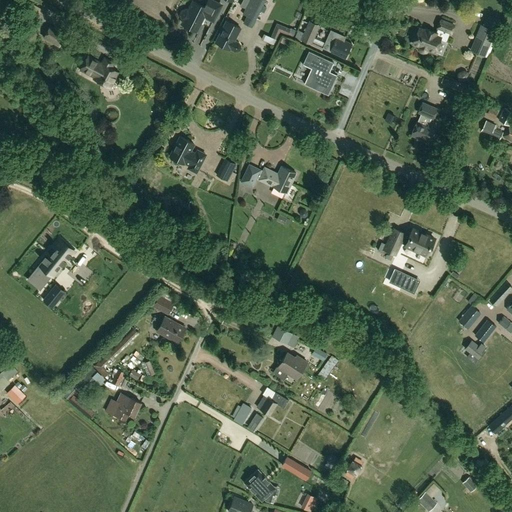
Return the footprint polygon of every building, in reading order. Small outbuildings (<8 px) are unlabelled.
[(211,0),(207,9),(193,2),(188,12),(186,10),(183,11),(181,15),(182,18),(184,19),(182,24),(197,31),(204,16),(213,21),(221,5),(211,0)] [(249,0),(242,14),(247,17),(244,23),(252,28),(265,0),(249,0)] [(43,9),(29,2),(27,7),(40,14),(43,9)] [(413,44),(422,48),(421,49),(421,51),(422,53),(424,54),(426,53),(428,51),(428,50),(435,53),(440,40),(446,42),(450,34),(450,35),(454,26),(441,20),(437,29),(438,29),(436,33),(426,29),(425,32),(419,29),(413,44)] [(226,21),(215,43),(230,50),(230,49),(235,51),(237,52),(240,50),(241,48),(241,45),(239,43),(234,41),(241,28),(226,21)] [(301,40),(311,44),(319,26),(310,22),(303,36),(301,40)] [(276,23),(271,37),(265,34),(263,40),(275,45),(281,31),(293,36),(296,30),(290,28),(290,29),(276,23)] [(480,24),(469,51),(485,57),(496,31),(480,24)] [(56,43),(61,33),(52,28),(47,38),(56,43)] [(301,40),(303,36),(301,35),(302,32),(297,30),(294,37),(301,40)] [(333,44),(326,41),(323,48),(345,58),(351,45),(336,38),(333,44)] [(334,63),(309,51),(302,65),(311,69),(304,84),(328,96),(337,76),(330,72),(334,63)] [(94,79),(110,88),(119,73),(111,68),(114,63),(105,58),(102,64),(88,56),(80,70),(94,77),(94,79)] [(457,76),(458,79),(462,81),(466,79),(468,75),(466,72),(463,71),(458,73),(457,76)] [(450,88),(470,96),(473,89),(453,81),(450,88)] [(460,97),(450,92),(442,110),(453,114),(455,110),(462,113),(466,104),(459,101),(460,97)] [(477,110),(482,113),(487,104),(481,101),(477,110)] [(422,103),(418,113),(421,114),(418,121),(417,120),(411,136),(428,143),(435,128),(428,125),(431,119),(433,119),(437,109),(422,103)] [(486,115),(494,118),(498,111),(489,107),(486,115)] [(511,112),(505,109),(499,121),(509,126),(511,118),(511,112)] [(493,128),(490,135),(500,139),(503,133),(493,128)] [(48,137),(58,144),(64,136),(54,129),(48,137)] [(180,137),(170,157),(173,158),(172,160),(172,162),(173,164),(175,165),(177,165),(179,164),(180,162),(184,164),(184,163),(190,165),(188,168),(196,173),(206,155),(197,151),(196,154),(190,151),(194,144),(180,137)] [(253,188),(261,169),(248,163),(240,182),(253,188)] [(296,173),(282,166),(278,174),(264,168),(259,180),(279,189),(280,188),(287,192),(296,173)] [(202,180),(206,173),(201,170),(197,178),(202,180)] [(229,177),(218,171),(216,175),(227,181),(229,177)] [(139,200),(146,193),(134,182),(128,190),(139,200)] [(279,214),(277,219),(284,223),(287,218),(279,214)] [(410,239),(402,235),(402,234),(394,230),(387,247),(395,250),(399,241),(427,253),(433,240),(414,231),(410,239)] [(51,254),(48,252),(42,259),(46,262),(43,266),(51,272),(54,268),(56,270),(61,263),(63,264),(72,254),(71,253),(74,249),(62,239),(55,248),(56,248),(51,254)] [(496,306),(511,288),(511,286),(507,282),(490,300),(496,306)] [(53,307),(65,292),(56,284),(43,299),(53,307)] [(467,301),(472,305),(477,297),(473,294),(467,301)] [(168,314),(173,304),(159,296),(154,306),(168,314)] [(471,305),(458,320),(468,329),(481,314),(471,305)] [(165,317),(157,331),(177,342),(185,328),(165,317)] [(510,322),(504,317),(499,323),(505,328),(510,322)] [(476,336),(484,342),(492,332),(496,327),(488,320),(476,336)] [(104,366),(137,332),(133,328),(100,362),(99,361),(93,366),(105,377),(110,372),(104,366)] [(275,338),(294,347),(299,337),(280,328),(275,338)] [(344,344),(355,349),(359,341),(347,336),(344,344)] [(478,359),(484,351),(471,341),(465,348),(478,359)] [(312,354),(323,360),(326,354),(316,348),(312,354)] [(278,365),(272,373),(284,380),(288,374),(296,379),(305,365),(307,362),(298,356),(296,360),(286,354),(279,366),(278,365)] [(145,358),(150,372),(157,369),(152,355),(145,358)] [(338,360),(332,356),(318,376),(323,380),(338,360)] [(85,390),(101,374),(90,364),(70,384),(82,396),(86,392),(85,390)] [(3,375),(0,377),(0,389),(1,390),(9,382),(8,380),(16,373),(12,368),(3,376),(3,375)] [(140,374),(132,369),(128,376),(136,381),(140,374)] [(112,382),(118,385),(124,388),(129,378),(125,377),(123,375),(124,373),(122,372),(118,370),(112,382)] [(271,382),(266,387),(273,393),(278,388),(271,382)] [(14,400),(22,392),(15,385),(7,393),(14,400)] [(289,400),(276,392),(271,400),(264,395),(257,407),(270,415),(277,404),(284,408),(289,400)] [(129,414),(134,416),(141,403),(130,398),(130,400),(123,396),(120,402),(112,398),(105,411),(126,421),(129,414)] [(94,412),(79,400),(74,406),(89,418),(94,412)] [(235,420),(242,424),(251,408),(244,404),(242,408),(238,406),(232,417),(236,419),(235,420)] [(494,433),(511,418),(511,406),(511,405),(487,425),(494,433)] [(246,426),(254,432),(263,418),(256,413),(246,426)] [(282,465),(306,479),(311,471),(287,456),(282,465)] [(362,462),(355,458),(346,473),(353,477),(362,462)] [(268,482),(269,481),(265,476),(264,477),(258,470),(249,478),(247,487),(251,489),(262,499),(263,498),(266,501),(273,503),(275,495),(268,493),(271,485),(268,482)] [(477,486),(469,477),(462,482),(470,492),(477,486)] [(436,503),(425,491),(417,500),(428,511),(436,503)] [(308,493),(305,501),(313,505),(316,497),(308,493)] [(234,496),(228,511),(229,511),(249,511),(253,504),(234,496)]
